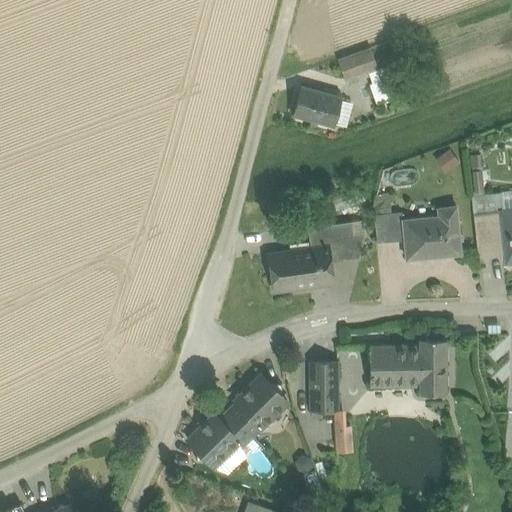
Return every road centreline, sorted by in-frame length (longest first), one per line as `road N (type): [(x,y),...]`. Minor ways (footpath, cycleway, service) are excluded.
road 1 (residential): [(299,0),(192,369)]
road 2 (residential): [(511,314),(346,324),(192,369)]
road 3 (residential): [(192,369),(155,396),(0,471)]
road 4 (track): [(155,396),(143,457),(120,511)]
